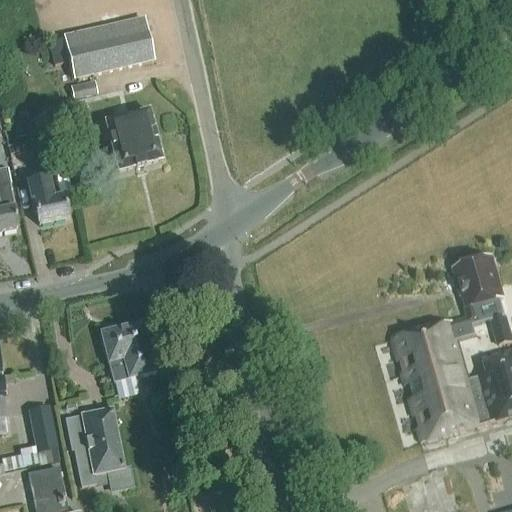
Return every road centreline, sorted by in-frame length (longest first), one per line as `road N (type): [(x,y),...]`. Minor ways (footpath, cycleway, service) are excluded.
road 1 (secondary): [(226,230),(511,50)]
road 2 (unclassified): [(301,511),(225,267),(226,230)]
road 3 (secondary): [(0,301),(161,265),(226,230)]
road 4 (unclassified): [(226,230),(182,0)]
road 5 (unknown): [(312,511),(439,458),(511,438)]
